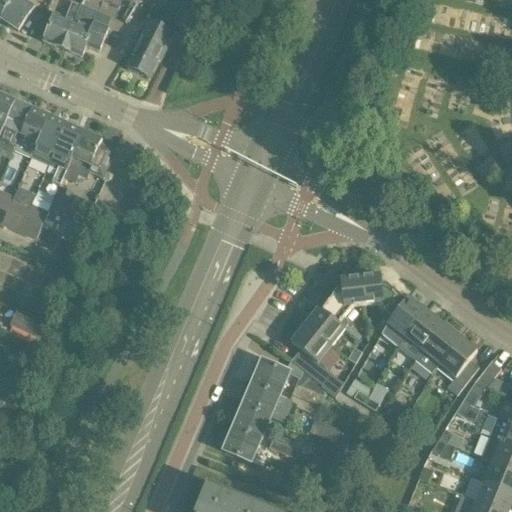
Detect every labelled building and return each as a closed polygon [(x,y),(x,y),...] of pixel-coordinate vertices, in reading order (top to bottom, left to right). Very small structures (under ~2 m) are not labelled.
[(0,0),(0,20),(13,0),(0,0)] [(13,0),(0,20),(0,21),(18,34),(35,8),(26,2),(27,0),(13,0)] [(185,0),(172,28),(193,38),(208,8),(190,0),(185,0)] [(43,44),(62,52),(80,8),(72,4),(66,20),(54,16),(43,44)] [(111,20),(80,8),(62,52),(82,59),(86,48),(99,54),(109,31),(107,30),(111,20)] [(175,35),(150,22),(127,68),(149,80),(157,65),(159,66),(175,35)] [(0,139),(16,104),(0,96),(0,139)] [(0,139),(0,143),(16,150),(33,111),(16,104),(0,139)] [(31,161),(50,119),(33,111),(16,150),(14,154),(31,161)] [(48,169),(50,165),(67,126),(50,119),(31,161),(48,169)] [(85,134),(67,126),(50,165),(48,169),(57,173),(52,185),(60,189),(65,180),(66,177),(85,134)] [(112,159),(97,152),(102,142),(85,134),(66,177),(65,180),(74,184),(77,177),(86,180),(89,173),(103,179),(112,159)] [(49,216),(44,226),(59,233),(59,234),(77,242),(84,226),(66,217),(75,197),(59,189),(47,215),(49,216)] [(0,224),(1,226),(4,227),(15,201),(0,194),(0,224)] [(15,201),(4,227),(7,228),(20,230),(30,208),(15,201)] [(44,226),(49,216),(47,215),(34,210),(24,232),(34,240),(37,242),(44,226)] [(126,240),(131,230),(113,222),(108,233),(126,240)] [(360,280),(365,309),(377,308),(384,313),(381,317),(382,322),(388,326),(405,303),(384,286),(382,286),(380,278),(360,280)] [(338,291),(321,313),(345,331),(348,328),(348,327),(348,322),(345,320),(352,311),(365,309),(360,280),(340,283),(341,291),(338,291)] [(400,347),(404,341),(425,313),(408,299),(405,303),(388,326),(387,327),(381,336),(398,349),(400,347)] [(318,310),(304,328),(332,349),(346,332),(345,331),(321,313),(318,310)] [(9,327),(35,339),(42,323),(16,312),(9,327)] [(398,349),(415,363),(417,360),(442,327),(425,313),(404,341),(400,347),(398,349)] [(442,327),(417,360),(415,363),(432,377),(434,373),(438,367),(459,340),(442,327)] [(291,345),(300,353),(291,364),(303,373),(301,376),(322,389),(332,377),(319,367),(332,349),(304,328),(291,345)] [(348,328),(345,331),(346,332),(359,343),(362,340),(357,334),(353,329),(351,330),(348,328)] [(447,391),(457,399),(479,371),(470,363),(477,354),(459,340),(438,367),(455,381),(447,391)] [(13,352),(15,357),(19,359),(24,357),(26,352),(24,348),(19,346),(14,348),(13,352)] [(348,362),(356,367),(362,356),(355,351),(348,362)] [(252,387),(281,399),(291,376),(262,364),(252,387)] [(502,372),(492,364),(474,386),(484,394),(502,372)] [(327,392),(322,389),(301,376),(290,401),(318,413),(325,398),(326,393),(327,392)] [(377,386),(369,400),(380,407),(387,391),(377,386)] [(243,408),(272,420),(281,399),(252,387),(243,408)] [(354,401),(365,407),(369,400),(359,393),(354,401)] [(469,395),(462,405),(470,410),(476,399),(469,395)] [(380,407),(369,400),(365,407),(375,414),(380,407)] [(316,419),(318,413),(290,401),(288,406),(316,419)] [(463,421),(470,410),(462,405),(456,416),(463,421)] [(234,431),(262,443),(272,420),(243,408),(234,431)] [(406,423),(396,416),(395,416),(390,423),(401,431),(406,423)] [(489,440),(500,445),(511,449),(511,426),(508,425),(497,420),(489,440)] [(224,453),(253,465),(262,443),(234,431),(224,453)] [(445,432),(438,443),(446,448),(453,437),(445,432)] [(419,442),(428,447),(433,439),(424,434),(419,442)] [(481,461),(492,465),(511,473),(511,449),(500,445),(489,440),(481,461)] [(274,442),(272,446),(297,457),(299,454),(274,442)] [(439,459),(446,448),(438,443),(432,454),(439,459)] [(269,451),(295,462),(297,457),(272,446),(269,451)] [(484,485),(511,496),(511,473),(492,465),(484,485)] [(423,470),(419,482),(427,485),(432,473),(423,470)] [(259,481),(278,489),(282,480),(263,472),(259,481)] [(475,505),(476,505),(493,511),(509,511),(511,506),(511,496),(484,485),(475,505)] [(199,511),(262,511),(208,491),(199,511)] [(418,511),(420,507),(410,503),(406,511),(418,511)]
